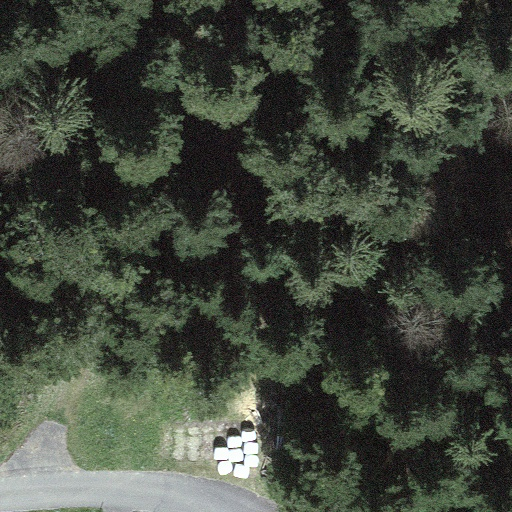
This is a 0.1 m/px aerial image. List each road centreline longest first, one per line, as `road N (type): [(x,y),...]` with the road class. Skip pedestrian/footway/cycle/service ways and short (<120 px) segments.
road 1 (track): [(0,475),(60,416),(118,317),(144,233),(158,125),(152,0)]
road 2 (track): [(235,511),(125,494),(0,498)]
